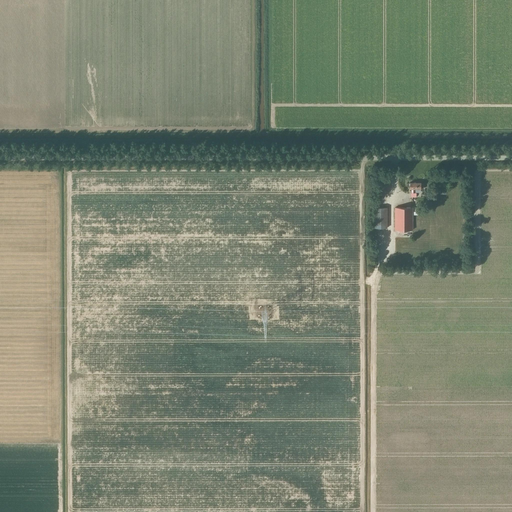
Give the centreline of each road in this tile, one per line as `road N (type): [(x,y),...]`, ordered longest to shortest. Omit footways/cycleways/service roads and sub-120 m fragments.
road 1 (unclassified): [(0,158),(511,158)]
road 2 (track): [(362,511),(361,158)]
